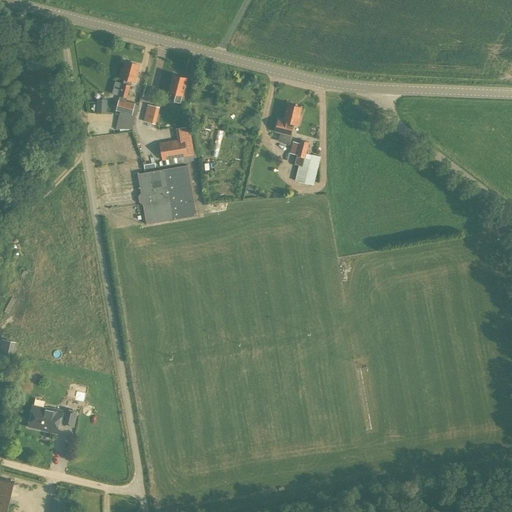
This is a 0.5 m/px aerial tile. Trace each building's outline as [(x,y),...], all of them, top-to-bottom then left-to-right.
[(115,82),(112,94),(120,96),(127,97),(131,81),(134,82),(139,65),(126,62),(124,70),(122,70),(120,78),(124,79),(123,84),(115,82)] [(173,75),(169,93),(176,94),(174,102),(180,103),(182,96),(183,96),(187,79),(186,78),(181,77),(181,76),(176,75),(175,76),(173,75)] [(108,112),(110,99),(100,98),(98,111),(108,112)] [(119,100),(116,110),(120,111),(132,114),(135,104),(126,102),(119,100)] [(293,124),(299,125),(301,117),(299,117),(301,108),(288,104),(283,121),(278,119),(275,132),(280,133),(278,141),(289,144),(291,136),(290,135),(293,124)] [(143,121),(152,123),(155,109),(147,107),(143,121)] [(162,160),(194,155),(191,137),(159,142),(162,160)] [(319,162),(315,161),(317,156),(306,153),(309,143),(300,141),(296,156),(294,165),(299,166),(296,181),(313,185),(319,162)] [(148,163),(149,170),(165,169),(164,162),(148,163)] [(140,174),(144,196),(141,196),(146,224),(174,220),(171,206),(194,202),(187,165),(140,174)] [(22,289),(25,273),(13,271),(12,279),(19,280),(17,288),(22,289)] [(0,355),(12,359),(13,354),(16,343),(3,339),(2,339),(0,349),(0,355)] [(88,386),(77,384),(74,400),(85,402),(88,386)] [(33,406),(28,426),(58,433),(60,421),(64,422),(63,425),(73,427),(76,412),(67,410),(66,414),(62,413),(62,411),(48,408),(48,409),(33,406)] [(0,511),(6,511),(9,503),(13,481),(0,478),(0,511)]
